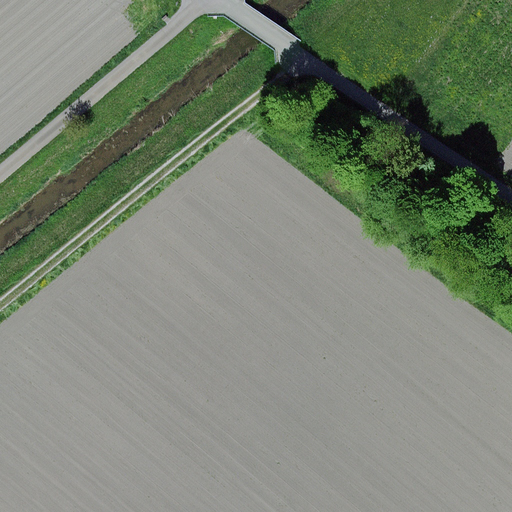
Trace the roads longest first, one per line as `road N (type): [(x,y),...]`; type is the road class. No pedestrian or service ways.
road 1 (track): [(0,308),(302,62)]
road 2 (unclassified): [(285,50),(511,203)]
road 3 (unclassified): [(167,36),(0,178)]
